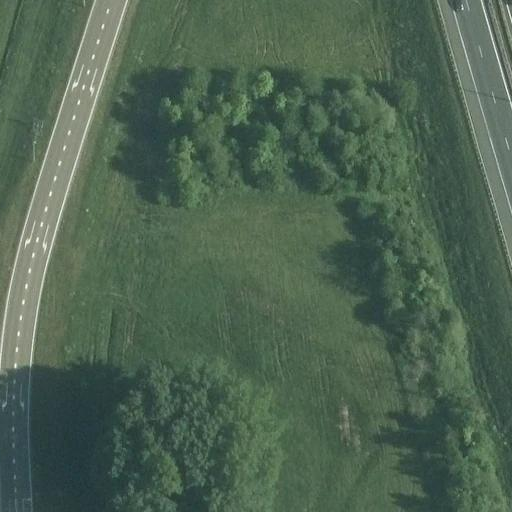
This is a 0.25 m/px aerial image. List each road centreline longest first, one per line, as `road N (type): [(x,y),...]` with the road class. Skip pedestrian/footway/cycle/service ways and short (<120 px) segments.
road 1 (motorway): [(119,0),(36,272),(23,356),(24,511)]
road 2 (motorway): [(461,0),(511,178)]
